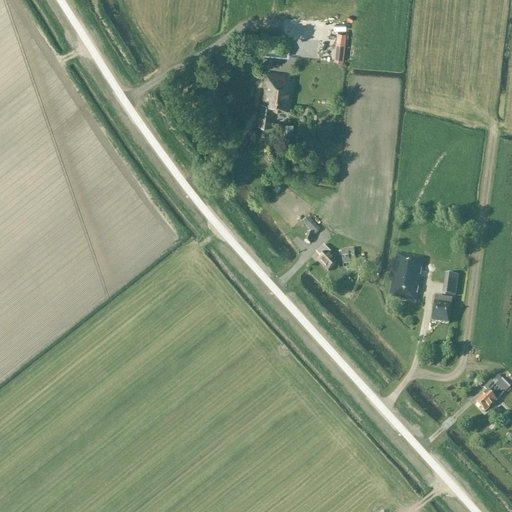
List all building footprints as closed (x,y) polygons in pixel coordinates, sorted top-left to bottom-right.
[(289,44),(262,42),(261,54),(287,56),(289,44)] [(346,44),(337,43),(335,61),(344,62),(346,44)] [(285,78),(285,76),(265,74),(262,103),(260,103),(259,108),(260,108),(258,126),(271,128),(274,109),(289,110),(292,79),(285,78)] [(303,224),(314,235),(319,230),(308,218),(303,224)] [(309,244),(313,235),(307,233),(304,242),(309,244)] [(330,253),(323,246),(316,253),(321,259),(318,261),(327,271),(335,264),(327,256),(330,253)] [(356,267),(353,249),(341,251),(343,269),(356,267)] [(423,260),(397,255),(395,263),(391,288),(388,301),(415,306),(417,292),(423,260)] [(457,281),(445,279),(442,299),(454,301),(457,281)] [(450,310),(451,304),(434,302),(433,307),(431,322),(448,325),(450,310)] [(499,377),(492,384),(491,382),(483,389),(487,393),(475,404),(484,413),(496,402),(510,388),(499,377)]
